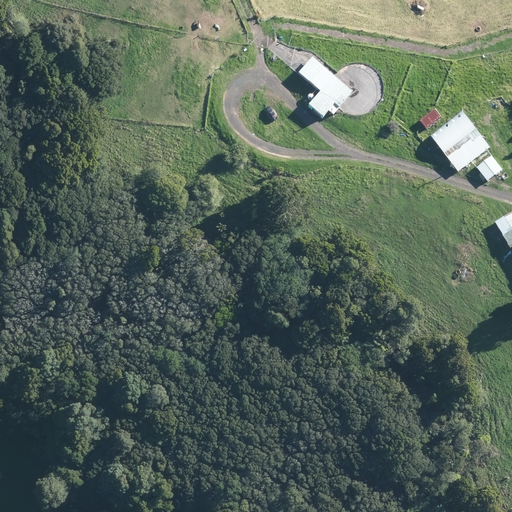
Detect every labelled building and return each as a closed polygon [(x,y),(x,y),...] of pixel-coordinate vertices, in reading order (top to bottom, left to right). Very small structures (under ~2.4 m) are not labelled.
[(352,94),(312,61),(299,76),(320,94),(308,108),(322,120),(328,113),(333,117),(352,94)] [(441,120),(435,112),(421,123),(427,131),(441,120)] [(464,112),(431,136),(458,175),(492,151),(464,112)] [(504,172),(494,159),(478,170),(488,184),(504,172)] [(511,216),(497,226),(511,251),(511,250),(511,216)]
